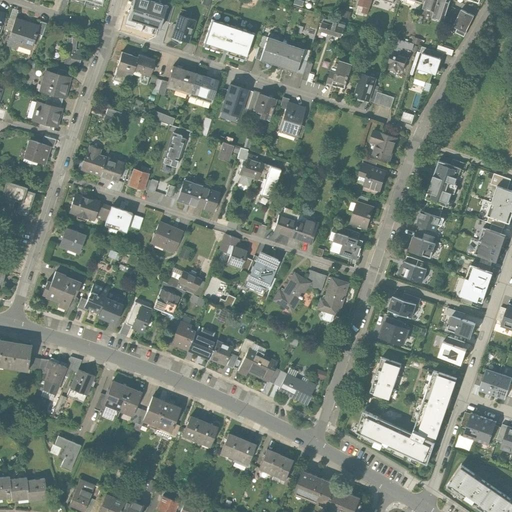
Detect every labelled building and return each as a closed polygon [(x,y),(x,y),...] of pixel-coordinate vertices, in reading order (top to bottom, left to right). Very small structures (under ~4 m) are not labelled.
[(133,0),(127,20),(160,30),(162,21),(167,6),(156,2),(156,0),(133,0)] [(359,0),(358,5),(364,7),(362,13),(367,15),(371,0),(359,0)] [(450,0),(426,0),(425,3),(423,8),(434,12),(432,18),(444,21),(450,0)] [(311,12),(313,5),(300,1),(298,8),(311,12)] [(174,6),(168,4),(167,6),(162,21),(169,23),(174,6)] [(351,13),(344,10),(341,18),(348,21),(351,13)] [(474,16),(461,10),(453,25),(458,28),(466,32),(474,16)] [(195,21),(179,16),(171,38),(188,43),(195,21)] [(38,26),(15,18),(6,46),(17,49),(18,46),(30,50),(36,34),(38,26)] [(321,31),(342,38),(346,26),(325,19),(321,31)] [(40,22),(38,26),(36,34),(42,35),(46,24),(40,22)] [(203,48),(247,61),(255,35),(213,22),(203,48)] [(464,36),(466,32),(458,28),(455,32),(464,36)] [(255,59),(260,61),(267,38),(262,36),(255,59)] [(422,40),(414,37),(412,43),(420,46),(422,40)] [(68,38),(66,53),(72,53),(72,54),(80,55),(81,51),(75,50),(77,39),(68,38)] [(260,61),(273,65),(280,42),(267,38),(260,61)] [(415,45),(395,38),(392,47),(393,47),(401,50),(402,50),(403,48),(412,51),(415,45)] [(273,65),(285,69),(292,46),(280,42),(273,65)] [(305,50),(292,46),(285,69),(297,72),(305,50)] [(420,53),(423,54),(442,60),(444,53),(422,46),(420,53)] [(393,47),(391,53),(399,56),(401,50),(393,47)] [(310,52),(305,50),(297,72),(303,74),(307,62),(310,52)] [(79,66),(80,55),(72,54),(72,53),(66,53),(65,64),(79,66)] [(122,53),(113,80),(128,85),(133,72),(137,58),(122,53)] [(407,58),(399,56),(391,53),(388,63),(391,64),(390,69),(397,72),(398,69),(403,71),(407,58)] [(442,60),(423,54),(415,78),(430,83),(433,73),(437,75),(442,60)] [(138,55),(137,58),(133,72),(149,77),(154,60),(138,55)] [(32,63),(29,60),(23,66),(27,69),(32,63)] [(353,65),(341,61),(336,73),(330,71),(327,83),(345,89),(348,82),(352,69),(353,65)] [(313,64),(307,62),(303,74),(298,89),(308,92),(311,83),(307,82),(313,64)] [(167,86),(178,90),(190,93),(196,74),(184,71),(173,67),(168,83),(167,86)] [(59,69),(57,74),(68,77),(70,72),(59,69)] [(357,70),(352,69),(348,82),(352,84),(357,70)] [(45,71),(39,92),(48,94),(63,98),(64,99),(70,78),(68,77),(57,74),(45,71)] [(377,79),(361,74),(358,83),(360,83),(355,96),(369,101),(376,81),(377,79)] [(190,97),(212,105),(219,82),(197,75),(190,97)] [(152,91),(158,92),(161,81),(156,79),(152,91)] [(168,83),(161,81),(158,92),(157,94),(164,96),(167,86),(168,83)] [(381,83),(376,81),(369,101),(391,108),(395,98),(378,92),(381,83)] [(230,85),(221,110),(238,116),(241,108),(247,90),(230,85)] [(247,90),(241,108),(247,109),(248,108),(253,92),(247,90)] [(259,93),(253,91),(253,92),(248,108),(254,110),(259,94),(259,93)] [(61,104),(63,98),(48,94),(46,100),(61,104)] [(269,120),(276,99),(259,94),(254,110),(262,112),(260,117),(269,120)] [(279,108),(285,110),(288,103),(289,100),(283,98),(279,108)] [(142,102),(136,101),(133,111),(138,113),(142,102)] [(37,102),(32,121),(40,123),(50,126),(57,128),(62,109),(37,102)] [(285,110),(278,132),(294,137),(298,125),(304,108),(288,103),(285,110)] [(121,113),(107,109),(103,121),(117,126),(121,113)] [(174,119),(152,110),(149,117),(172,126),(174,119)] [(205,118),(200,135),(206,137),(212,120),(205,118)] [(304,127),(298,125),(294,137),(294,138),(300,140),(304,127)] [(398,138),(374,130),(370,142),(377,144),(374,155),(390,160),(398,138)] [(186,137),(172,132),(162,164),(176,168),(186,137)] [(44,137),(41,144),(50,147),(53,148),(55,141),(44,137)] [(30,140),(24,158),(44,165),(50,147),(41,144),(30,140)] [(228,162),(233,146),(223,143),(218,159),(228,162)] [(80,170),(100,177),(106,158),(99,156),(101,150),(90,146),(88,151),(87,151),(80,170)] [(248,151),(241,148),(239,154),(237,159),(243,161),(244,159),(245,160),(248,151)] [(123,164),(106,158),(100,177),(117,182),(123,164)] [(364,158),(363,164),(376,168),(378,163),(364,158)] [(239,175),(241,175),(238,184),(249,187),(251,179),(256,181),(262,164),(247,159),(244,168),(241,167),(239,175)] [(461,171),(438,163),(433,180),(456,188),(461,171)] [(281,170),(262,164),(256,181),(265,183),(260,195),(271,199),(281,170)] [(379,192),(386,171),(376,168),(363,164),(359,175),(367,178),(364,187),(379,192)] [(148,175),(134,170),(129,185),(143,190),(147,180),(148,175)] [(151,181),(147,180),(143,190),(148,192),(151,181)] [(152,180),(151,181),(148,192),(153,193),(157,182),(152,180)] [(456,188),(433,180),(426,200),(449,207),(456,188)] [(178,200),(195,205),(201,187),(183,182),(178,200)] [(26,189),(6,183),(1,197),(19,203),(16,215),(26,219),(34,194),(25,191),(26,189)] [(169,185),(169,186),(165,197),(171,198),(175,187),(169,185)] [(511,191),(497,186),(491,202),(511,209),(511,191)] [(219,193),(201,187),(195,205),(213,211),(219,193)] [(357,203),(367,206),(369,199),(354,194),(352,201),(357,203)] [(93,222),(95,218),(98,207),(100,203),(75,195),(69,213),(93,222)] [(511,216),(511,209),(491,202),(487,215),(510,223),(511,216)] [(357,203),(350,224),(367,230),(374,208),(367,206),(357,203)] [(95,218),(106,222),(110,211),(98,207),(95,218)] [(125,233),(132,214),(111,207),(110,211),(106,222),(105,226),(125,233)] [(444,218),(421,210),(416,224),(439,232),(444,218)] [(274,232),(292,238),(297,222),(279,217),(274,232)] [(305,225),(297,222),(292,238),(313,245),(320,224),(307,219),(305,225)] [(182,233),(160,223),(151,243),(173,253),(182,233)] [(507,233),(484,225),(478,241),(501,249),(507,233)] [(341,228),(339,234),(358,240),(360,234),(341,228)] [(85,237),(66,229),(59,247),(78,255),(85,237)] [(336,233),(334,242),(344,245),(340,255),(351,258),(350,261),(355,263),(363,242),(358,240),(339,234),(336,233)] [(225,235),(219,251),(230,255),(233,247),(237,248),(240,240),(225,235)] [(436,244),(412,236),(407,251),(431,259),(436,244)] [(501,249),(478,241),(474,254),(497,262),(501,249)] [(237,248),(233,247),(230,255),(227,264),(240,269),(244,257),(246,252),(237,248)] [(189,252),(183,249),(179,258),(186,260),(189,252)] [(120,255),(111,251),(108,257),(118,261),(120,255)] [(280,262),(260,254),(246,287),(261,293),(263,288),(268,290),(280,262)] [(252,261),(244,257),(240,269),(247,272),(252,261)] [(428,270),(405,262),(400,277),(423,284),(428,270)] [(131,269),(120,265),(118,270),(129,274),(131,269)] [(493,274),(470,266),(464,283),(487,291),(493,274)] [(309,271),(306,281),(311,284),(309,286),(322,290),(326,276),(309,271)] [(65,276),(55,272),(51,283),(47,282),(41,296),(59,303),(58,307),(66,310),(72,297),(74,298),(80,283),(65,277),(65,276)] [(200,281),(200,280),(182,272),(179,281),(178,283),(195,291),(196,288),(200,281)] [(279,291),(273,301),(292,313),(309,286),(311,284),(306,281),(295,273),(282,293),(279,291)] [(175,288),(178,283),(179,281),(170,277),(167,284),(175,288)] [(350,284),(332,278),(325,300),(321,299),(318,310),(339,317),(350,284)] [(205,283),(200,281),(196,288),(201,290),(205,283)] [(487,291),(464,283),(460,296),(482,304),(487,291)] [(87,310),(99,314),(105,300),(108,291),(93,285),(87,301),(84,309),(87,310)] [(162,290),(157,301),(166,304),(167,301),(176,305),(179,297),(162,290)] [(193,296),(190,302),(203,308),(206,301),(193,296)] [(235,299),(230,296),(224,308),(229,311),(235,299)] [(393,296),(388,310),(412,318),(417,304),(393,296)] [(86,312),(87,310),(84,309),(87,301),(81,298),(77,309),(86,312)] [(121,306),(105,300),(99,314),(98,317),(114,324),(121,306)] [(152,309),(135,302),(126,323),(132,326),(131,328),(142,333),(152,309)] [(511,304),(509,304),(502,326),(511,329),(511,304)] [(476,323),(453,315),(448,328),(471,336),(476,323)] [(386,320),(380,337),(404,345),(410,328),(386,320)] [(170,344),(188,351),(195,333),(189,330),(191,326),(180,321),(170,344)] [(188,351),(209,360),(217,342),(195,333),(188,351)] [(337,341),(328,337),(325,343),(335,347),(337,341)] [(240,351),(246,353),(248,349),(251,350),(254,343),(246,339),(240,351)] [(31,346),(0,341),(0,340),(0,366),(27,371),(27,369),(29,358),(31,346)] [(231,348),(217,342),(209,360),(224,366),(231,348)] [(465,352),(442,345),(438,358),(461,366),(465,352)] [(247,372),(255,376),(263,356),(251,350),(248,349),(246,353),(238,372),(246,375),(247,372)] [(238,357),(232,355),(227,367),(233,369),(238,357)] [(274,361),(263,356),(255,376),(268,382),(273,370),(271,368),(274,361)] [(77,373),(78,370),(82,361),(70,357),(66,368),(77,373)] [(382,357),(370,392),(389,399),(401,364),(382,357)] [(49,361),(29,358),(27,369),(40,372),(39,387),(42,388),(45,380),(50,368),(46,367),(49,361)] [(58,385),(66,368),(49,361),(46,367),(50,368),(45,380),(58,385)] [(268,382),(280,388),(286,374),(274,368),(273,370),(268,382)] [(499,374),(486,369),(479,390),(492,395),(499,374)] [(77,373),(70,389),(86,395),(94,377),(78,370),(77,373)] [(413,433),(364,410),(356,432),(427,464),(435,443),(433,442),(435,437),(437,437),(457,379),(434,371),(413,433)] [(306,405),(316,385),(308,382),(307,383),(286,374),(280,388),(278,392),(306,405)] [(511,379),(511,377),(499,374),(492,395),(505,399),(511,379)] [(103,406),(119,413),(129,389),(112,383),(107,397),(103,406)] [(141,394),(129,389),(119,413),(131,417),(135,407),(141,394)] [(101,410),(103,406),(107,397),(100,394),(95,408),(101,410)] [(66,398),(61,396),(55,411),(60,413),(66,398)] [(180,408),(153,397),(146,412),(143,421),(170,432),(174,424),(180,408)] [(146,412),(135,407),(131,417),(129,422),(141,426),(143,421),(146,412)] [(484,418),(471,413),(463,436),(476,440),(484,418)] [(204,423),(190,417),(181,437),(195,443),(204,423)] [(496,422),(484,418),(476,440),(489,445),(496,422)] [(217,428),(204,423),(195,443),(209,449),(217,428)] [(175,437),(179,426),(174,424),(169,435),(175,437)] [(511,427),(508,426),(500,448),(511,452),(511,427)] [(219,455),(233,461),(241,441),(228,435),(219,455)] [(81,446),(58,436),(54,445),(61,448),(58,455),(64,458),(61,467),(70,471),(81,446)] [(255,446),(241,441),(233,461),(246,466),(255,446)] [(259,470),(273,476),(280,457),(266,451),(259,469),(259,470)] [(294,462),(280,457),(273,476),(286,481),(294,462)] [(511,511),(511,500),(461,464),(446,486),(483,511),(511,511)] [(255,479),(259,470),(259,469),(253,466),(249,477),(255,479)] [(295,493),(329,507),(336,489),(338,485),(304,471),(295,493)] [(0,499),(11,498),(9,480),(9,477),(0,478),(0,499)] [(12,500),(29,498),(27,481),(26,478),(9,480),(11,498),(12,500)] [(44,479),(27,481),(29,498),(29,502),(46,499),(44,479)] [(100,488),(81,480),(70,504),(88,511),(89,511),(99,490),(100,488)] [(147,491),(154,494),(158,484),(151,481),(147,491)] [(165,487),(158,484),(154,494),(161,497),(165,487)] [(355,511),(361,499),(336,489),(329,507),(328,509),(334,511),(355,511)] [(98,511),(107,493),(99,490),(89,511),(98,511)] [(171,497),(179,501),(182,494),(173,491),(171,497)] [(98,511),(120,511),(125,501),(107,493),(98,511)] [(55,508),(62,507),(59,495),(52,496),(55,508)] [(175,511),(179,503),(163,497),(157,510),(162,511),(175,511)] [(130,503),(125,501),(120,511),(141,511),(144,506),(132,501),(130,503)]
